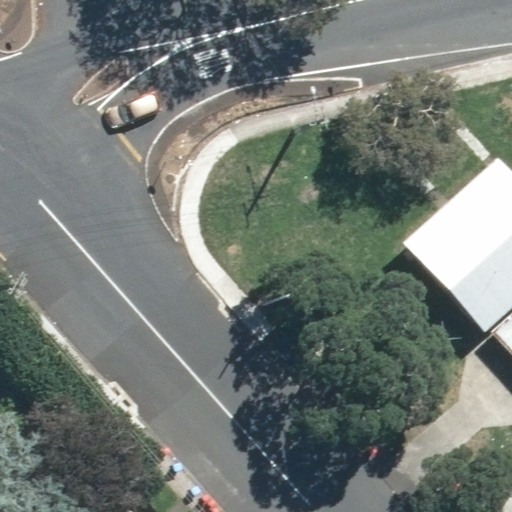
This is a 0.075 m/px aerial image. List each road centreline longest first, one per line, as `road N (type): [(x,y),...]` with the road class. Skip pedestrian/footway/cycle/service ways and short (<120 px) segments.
road 1 (tertiary): [(317,511),(14,172)]
road 2 (residential): [(360,0),(165,56),(85,108),(14,172)]
